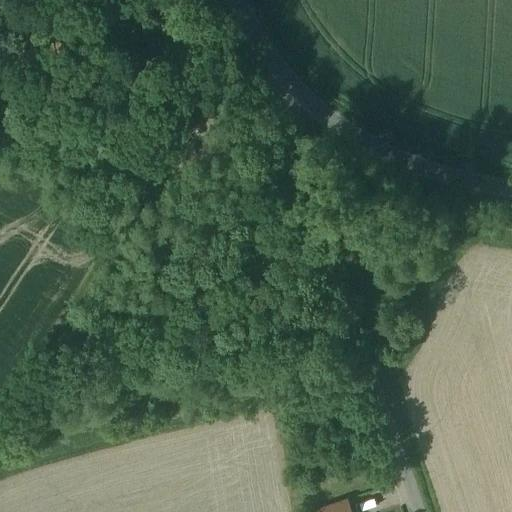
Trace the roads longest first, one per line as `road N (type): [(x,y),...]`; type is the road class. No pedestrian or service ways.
road 1 (unknown): [(194,0),(0,396)]
road 2 (tertiary): [(237,0),(299,97),(363,146),(511,189)]
